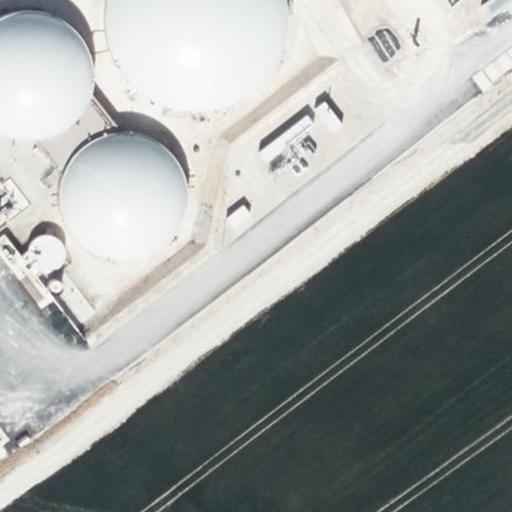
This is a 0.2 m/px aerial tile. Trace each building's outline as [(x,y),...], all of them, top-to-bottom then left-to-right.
[(50,191),(85,294),(215,249),(189,174),(185,170),(289,72),(306,44),(290,0),(0,0),(0,204),(3,199),(0,189),(0,179),(42,183),(50,191)] [(382,56),(396,51),(389,30),(375,34),(382,56)] [(315,110),(333,131),(343,122),(325,101),(315,110)] [(233,226),(251,216),(244,205),(227,215),(233,226)] [(30,251),(39,252),(38,267),(60,270),(64,237),(32,234),(30,251)]
